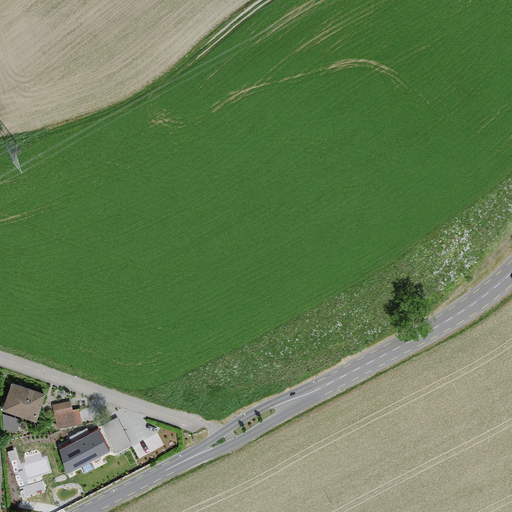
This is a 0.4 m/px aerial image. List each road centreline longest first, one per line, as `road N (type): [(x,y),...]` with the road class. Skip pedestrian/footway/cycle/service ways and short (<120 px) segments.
road 1 (track): [(258,0),(168,79),(118,108),(0,140)]
road 2 (secondary): [(511,272),(453,316),(310,393)]
road 3 (residential): [(190,421),(0,356)]
road 4 (secondary): [(310,393),(254,410),(186,459)]
road 5 (secondary): [(186,459),(233,443),(310,393)]
